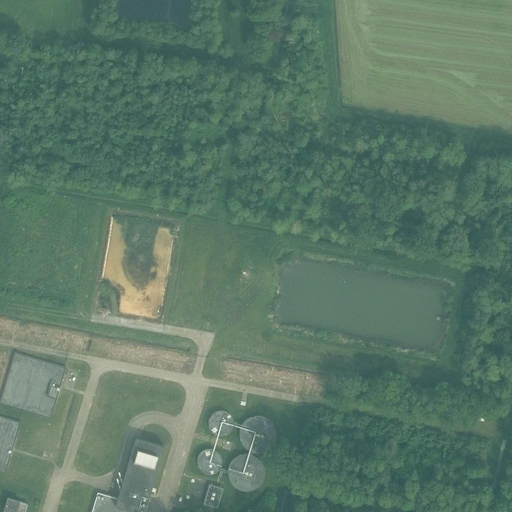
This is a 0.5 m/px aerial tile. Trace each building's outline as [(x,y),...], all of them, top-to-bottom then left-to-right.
[(0,404),(51,419),(64,375),(66,368),(15,352),(0,401),(0,404)] [(234,424),(234,421),(234,419),(233,417),(232,414),(230,412),(229,411),(227,410),(224,409),(222,409),(220,409),(217,409),(215,411),(213,412),(212,414),(210,416),(210,419),(209,421),(210,425),(212,429),(214,431),(216,432),(218,433),(221,433),(223,433),(226,433),(228,431),(230,430),(232,428),(233,426),(234,424)] [(21,423),(0,416),(0,472),(5,474),(21,423)] [(274,436),(274,433),(274,430),(273,427),(271,424),(270,422),(267,420),(265,418),(261,417),(259,417),(255,417),(253,418),(250,419),(247,421),(244,424),(243,427),(242,430),(241,433),(241,436),(242,440),(244,443),(245,444),(248,447),(251,448),(253,449),(257,450),(259,450),(263,449),(266,447),(269,445),(271,443),(273,440),(274,436)] [(144,511),(149,496),(164,447),(136,438),(118,499),(98,493),(91,511),(144,511)] [(224,464),(224,461),(224,457),(222,455),(221,453),(219,451),(218,451),(214,450),(210,450),(207,451),(205,452),(203,454),(202,456),(201,459),(201,461),(201,463),(202,466),(203,467),(204,469),(206,471),(208,472),(210,473),(212,473),(214,473),(217,472),(221,470),(223,466),(224,464)] [(261,474),(262,472),(261,469),(260,466),(259,464),(257,461),(255,459),(253,458),(251,457),(247,456),(244,456),(241,457),(238,459),(236,460),(234,462),(233,465),(231,468),(231,471),(231,474),(232,477),(233,479),(235,482),(237,484),(240,485),(242,486),(245,487),(249,487),(251,486),(255,484),(257,483),(259,480),(260,478),(261,474)] [(210,484),(210,485),(204,505),(218,509),(225,489),(210,484)] [(25,511),(28,504),(7,498),(3,511),(25,511)]
